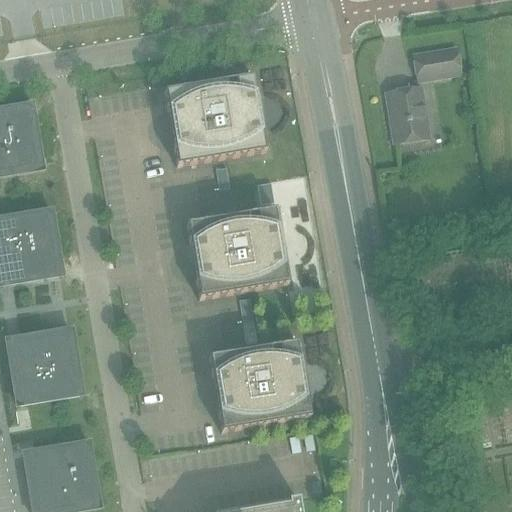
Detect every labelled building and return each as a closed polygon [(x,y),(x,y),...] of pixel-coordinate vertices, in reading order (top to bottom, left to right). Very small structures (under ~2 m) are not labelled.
[(413,59),(418,83),(460,76),(455,52),(413,59)] [(256,100),(253,80),(164,95),(167,114),(171,114),(172,124),(170,125),(173,139),(175,139),(177,149),(173,150),(176,170),(265,155),(262,135),(258,135),(257,125),(259,125),(256,110),(254,110),(252,100),(256,100)] [(386,96),(394,146),(428,140),(420,91),(386,96)] [(0,178),(43,171),(43,170),(41,170),(31,110),(33,109),(32,108),(0,113),(0,178)] [(0,287),(59,278),(60,280),(61,279),(50,212),(48,212),(49,214),(0,222),(0,287)] [(195,283),(198,303),(288,288),(284,268),(281,268),(275,233),(278,232),(275,213),(186,228),(189,247),(193,247),(199,282),(195,283)] [(68,332),(68,333),(8,343),(8,342),(6,342),(18,409),(19,409),(19,407),(79,397),(79,399),(81,399),(70,331),(68,332)] [(217,416),(221,435),(310,421),(306,401),(303,401),(297,366),(301,365),(297,346),(208,360),(211,380),(215,380),(221,415),(217,416)] [(83,511),(100,509),(100,508),(97,508),(87,448),(90,447),(89,446),(22,457),(22,459),(24,458),(33,511),(83,511)] [(460,456),(462,467),(477,464),(475,453),(460,456)] [(299,511),(298,503),(287,505),(287,506),(251,511),(299,511)]
